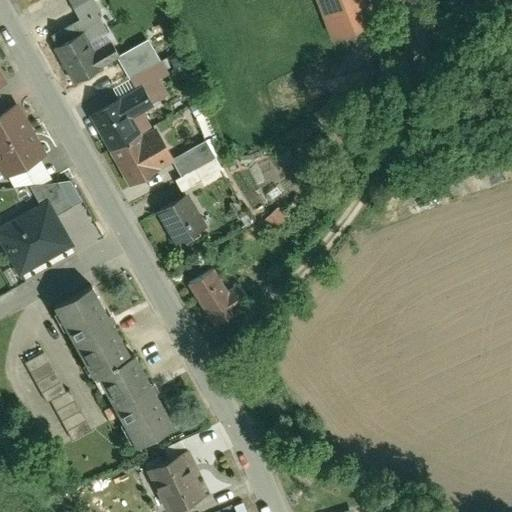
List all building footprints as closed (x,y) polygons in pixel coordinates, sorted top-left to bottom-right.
[(90,0),(85,0),(71,8),(76,18),(95,8),(90,0)] [(375,0),(317,0),(333,37),(342,33),(382,16),(375,0)] [(60,45),(51,50),(69,81),(115,55),(106,39),(89,49),(78,28),(57,40),(60,45)] [(145,38),(115,55),(127,77),(157,60),(145,38)] [(157,60),(127,77),(132,86),(86,112),(126,184),(173,158),(170,154),(153,123),(137,132),(128,116),(166,95),(156,77),(164,73),(157,60)] [(0,109),(0,175),(4,174),(37,155),(43,151),(15,101),(0,109)] [(170,154),(173,158),(181,172),(214,154),(204,135),(170,154)] [(214,154),(181,172),(171,177),(178,189),(221,165),(214,154)] [(37,155),(4,174),(10,185),(25,183),(44,180),(50,177),(37,155)] [(0,220),(0,241),(18,274),(72,244),(55,214),(71,205),(56,179),(44,180),(25,183),(35,201),(0,220)] [(185,190),(152,208),(171,244),(205,226),(185,190)] [(271,225),(284,214),(277,205),(263,216),(271,225)] [(213,265),(186,280),(209,321),(250,298),(239,278),(225,286),(213,265)] [(130,349),(92,279),(53,300),(91,370),(96,368),(130,349)] [(130,349),(96,368),(136,442),(176,421),(135,346),(130,349)] [(42,353),(22,364),(43,403),(48,400),(63,392),(42,353)] [(63,392),(48,400),(71,442),(91,431),(68,390),(63,392)] [(199,471),(188,448),(146,468),(166,511),(204,493),(195,473),(199,471)]
